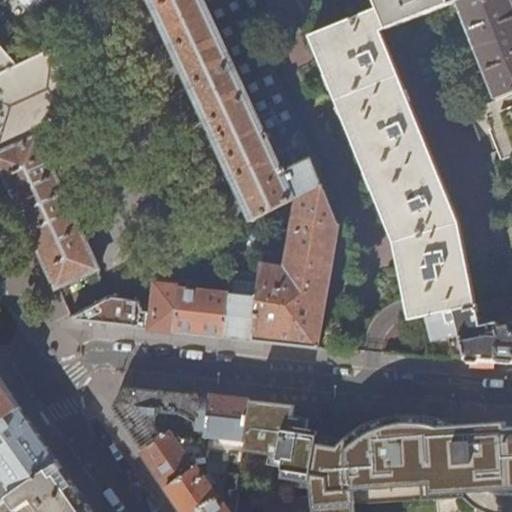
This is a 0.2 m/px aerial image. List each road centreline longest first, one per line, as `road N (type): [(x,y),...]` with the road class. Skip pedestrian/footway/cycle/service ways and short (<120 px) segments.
road 1 (residential): [(47,381),(110,355),(511,395)]
road 2 (residential): [(47,381),(138,511)]
